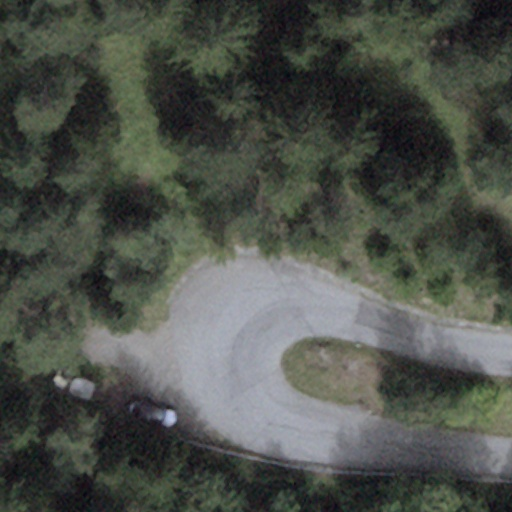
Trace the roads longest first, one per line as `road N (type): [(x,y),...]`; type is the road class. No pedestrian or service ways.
road 1 (unclassified): [(511,353),(283,306),(246,323),(229,354),(247,409),(289,430),(382,448),(511,458)]
road 2 (track): [(229,354),(135,350),(77,336),(0,295)]
